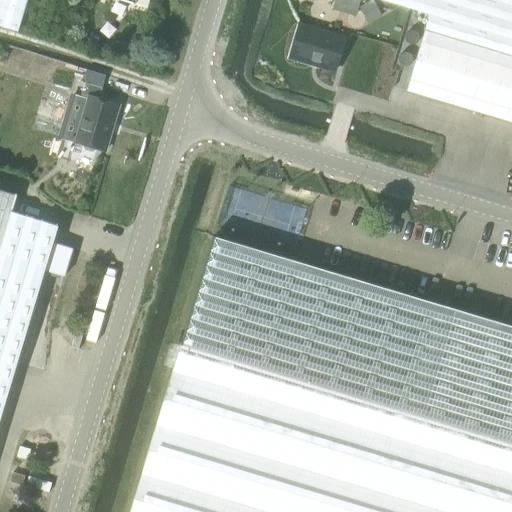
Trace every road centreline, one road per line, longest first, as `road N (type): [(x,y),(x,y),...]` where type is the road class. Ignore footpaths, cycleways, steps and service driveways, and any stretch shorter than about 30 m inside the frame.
road 1 (unclassified): [(60,511),(178,116)]
road 2 (unclassified): [(511,216),(178,116)]
road 3 (unclassified): [(178,116),(214,0)]
